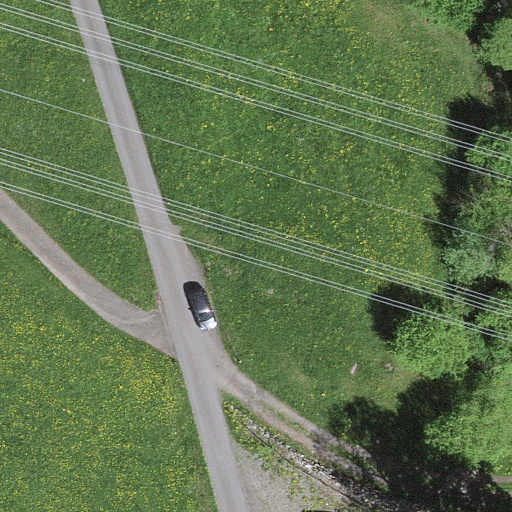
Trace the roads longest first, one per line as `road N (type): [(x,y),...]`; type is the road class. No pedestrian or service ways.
road 1 (unclassified): [(76,0),(231,511)]
road 2 (track): [(184,342),(318,444),(357,463),(511,491)]
